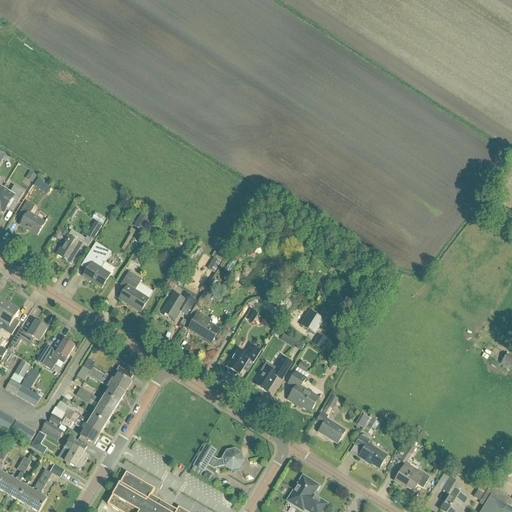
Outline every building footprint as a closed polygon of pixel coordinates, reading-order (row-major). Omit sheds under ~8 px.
[(39,180),(36,186),(41,189),(45,184),(39,180)] [(3,189),(0,194),(0,213),(3,216),(13,201),(18,204),(24,194),(14,187),(10,194),(3,189)] [(38,237),(45,225),(30,215),(35,208),(27,203),(19,216),(25,219),(20,226),(38,237)] [(75,209),(66,224),(70,226),(79,212),(75,209)] [(145,234),(153,220),(143,214),(134,227),(145,234)] [(117,231),(122,235),(131,226),(126,221),(117,231)] [(71,265),(83,246),(69,237),(57,256),(71,265)] [(99,271),(104,264),(106,260),(111,253),(97,244),(92,251),(91,253),(82,267),(87,271),(83,278),(102,290),(107,282),(109,279),(109,278),(99,271)] [(186,246),(181,251),(186,256),(191,251),(186,246)] [(215,275),(221,265),(215,261),(209,272),(215,275)] [(141,314),(149,301),(135,292),(139,286),(142,281),(129,273),(120,287),(126,290),(119,301),(141,314)] [(209,304),(217,291),(210,287),(202,300),(209,304)] [(184,301),(174,295),(162,314),(164,315),(163,316),(166,319),(167,317),(175,322),(183,310),(188,314),(195,302),(187,297),(184,301)] [(112,297),(107,304),(118,312),(124,305),(112,297)] [(0,319),(9,306),(0,300),(0,319)] [(9,306),(0,319),(0,333),(2,330),(12,336),(20,324),(15,320),(20,312),(9,306)] [(310,312),(301,326),(316,335),(325,321),(310,312)] [(212,345),(220,332),(209,325),(210,322),(199,315),(189,331),(212,345)] [(39,343),(47,330),(36,323),(29,335),(21,330),(11,345),(17,348),(21,341),(30,347),(35,340),(39,343)] [(199,352),(202,346),(176,330),(172,336),(199,352)] [(319,336),(314,345),(321,349),(327,340),(319,336)] [(47,347),(37,363),(52,372),(58,362),(63,365),(66,361),(70,355),(72,352),(75,347),(65,341),(57,353),(47,347)] [(254,364),(260,353),(251,347),(246,356),(239,352),(228,369),(233,372),(232,373),(233,376),(235,377),(237,376),(238,375),(239,376),(248,361),(254,364)] [(511,371),(511,357),(507,355),(501,365),(511,371)] [(282,381),(292,365),(283,359),(274,373),(267,369),(256,386),(267,393),(277,378),(282,381)] [(302,362),(299,366),(298,369),(306,374),(310,367),(302,362)] [(502,380),(506,375),(489,362),(485,367),(502,380)] [(24,380),(31,367),(23,363),(16,375),(24,380)] [(90,370),(83,366),(80,372),(87,376),(90,370)] [(110,384),(126,394),(132,383),(130,382),(133,377),(119,368),(115,375),(117,376),(115,381),(106,376),(103,381),(110,384)] [(33,369),(23,385),(30,390),(41,374),(33,369)] [(103,381),(106,376),(94,369),(89,377),(101,385),(103,381)] [(311,414),(320,400),(301,388),(306,380),(296,373),(288,385),(295,389),(288,401),(298,407),(298,406),(311,414)] [(42,398),(11,380),(6,390),(36,408),(42,398)] [(120,404),(126,394),(110,384),(103,381),(101,385),(109,390),(106,396),(120,404)] [(88,405),(93,397),(81,390),(76,397),(88,405)] [(97,405),(113,415),(120,404),(106,396),(102,402),(100,401),(99,402),(97,405)] [(97,405),(99,402),(93,397),(88,405),(95,409),(97,405)] [(338,409),(342,401),(333,397),(327,407),(333,410),(335,407),(338,409)] [(107,425),(113,415),(97,405),(95,409),(94,410),(97,411),(93,417),(107,425)] [(68,411),(64,418),(70,422),(74,415),(68,411)] [(15,422),(0,413),(0,425),(9,431),(15,422)] [(337,447),(346,433),(327,420),(329,417),(322,413),(316,423),(322,427),(318,434),(337,447)] [(85,426),(78,422),(80,418),(74,415),(70,422),(76,426),(75,426),(82,430),(85,426)] [(60,429),(63,422),(54,416),(50,422),(60,429)] [(363,430),(369,421),(362,416),(356,425),(363,430)] [(372,437),(382,422),(372,416),(362,431),(372,437)] [(101,435),(107,425),(93,417),(90,423),(87,421),(81,417),(80,418),(78,422),(85,426),(101,435)] [(36,434),(16,423),(11,432),(30,444),(36,434)] [(59,439),(63,433),(47,424),(43,430),(59,439)] [(94,446),(101,435),(85,426),(82,430),(84,432),(81,438),(94,446)] [(41,445),(46,436),(41,433),(40,432),(31,447),(44,455),(47,449),(41,445)] [(305,432),(301,437),(320,450),(324,444),(305,432)] [(379,471),(388,457),(368,445),(370,442),(361,437),(355,446),(363,452),(358,460),(367,465),(367,464),(379,471)] [(79,472),(89,455),(85,453),(87,449),(70,439),(59,458),(65,462),(65,463),(79,472)] [(422,491),(430,479),(424,475),(408,464),(417,448),(411,444),(400,462),(406,465),(404,468),(394,483),(402,488),(403,486),(413,493),(417,487),(422,491)] [(0,452),(7,457),(11,451),(3,446),(0,452)] [(218,461),(213,458),(216,452),(206,447),(194,467),(204,473),(208,466),(214,470),(224,467),(232,472),(240,470),(244,463),(242,455),(235,451),(227,453),(222,460),(218,461)] [(21,465),(28,469),(32,463),(24,459),(21,465)] [(58,478),(63,470),(54,464),(49,473),(58,478)] [(25,475),(28,469),(21,465),(17,471),(25,475)] [(42,477),(49,481),(53,475),(45,471),(42,477)] [(207,473),(204,477),(212,482),(215,478),(207,473)] [(184,511),(179,509),(177,511),(176,511),(152,497),(156,491),(127,474),(108,506),(118,511),(184,511)] [(0,491),(8,496),(17,480),(12,477),(11,479),(5,476),(0,484),(0,491)] [(45,487),(49,481),(42,477),(38,483),(42,485),(45,487)] [(308,511),(322,511),(326,506),(316,499),(314,493),(318,488),(303,479),(289,502),(303,511),(304,509),(308,511)] [(18,502),(26,488),(20,485),(22,482),(17,480),(8,496),(18,502)] [(462,511),(469,502),(457,494),(461,487),(451,480),(443,492),(449,497),(440,511),(462,511)] [(42,485),(38,483),(37,483),(32,492),(26,488),(18,502),(29,508),(42,485)] [(41,494),(45,487),(42,485),(29,508),(35,511),(40,511),(47,501),(41,497),(42,495),(41,494)] [(480,486),(473,499),(479,502),(486,490),(480,486)] [(490,487),(479,505),(484,508),(491,496),(495,490),(490,487)] [(511,511),(511,509),(491,496),(484,508),(481,511),(511,511)]
